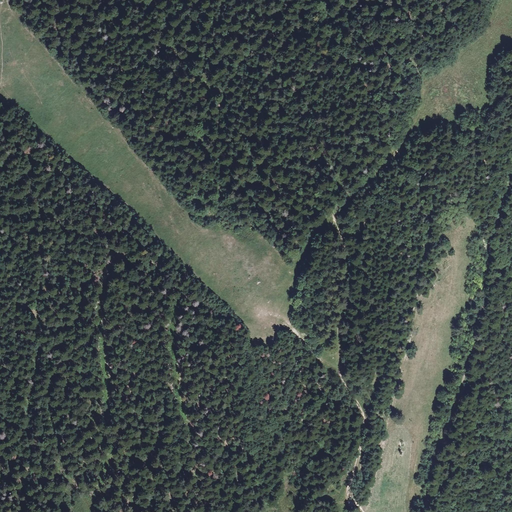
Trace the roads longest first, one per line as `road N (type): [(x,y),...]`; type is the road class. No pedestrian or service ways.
road 1 (track): [(361,511),(348,496),(361,410),(288,316),(306,250),(334,213)]
road 2 (track): [(217,129),(210,144),(239,171),(328,219)]
